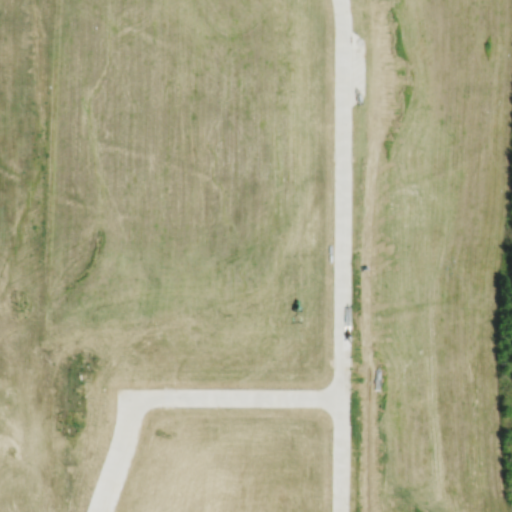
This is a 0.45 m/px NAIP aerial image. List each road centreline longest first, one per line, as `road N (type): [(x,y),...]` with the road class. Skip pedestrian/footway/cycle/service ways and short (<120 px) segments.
road 1 (residential): [(340,511),(334,0)]
road 2 (residential): [(128,399),(340,401)]
